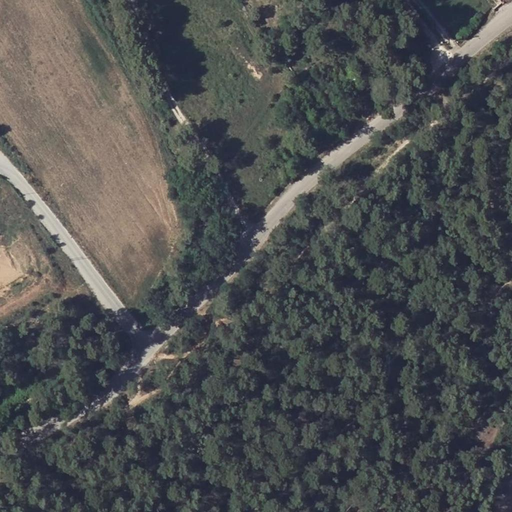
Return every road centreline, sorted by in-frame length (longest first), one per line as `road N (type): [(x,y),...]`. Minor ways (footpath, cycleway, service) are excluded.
road 1 (unclassified): [(0,457),(146,353),(352,139),(442,61),(511,17)]
road 2 (unknown): [(256,238),(161,83),(135,0)]
road 3 (track): [(146,353),(0,155)]
